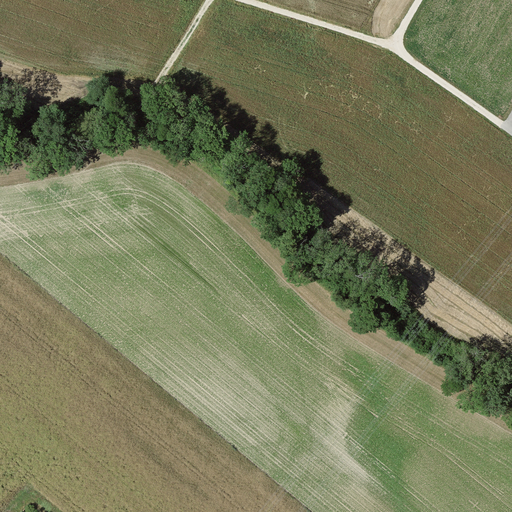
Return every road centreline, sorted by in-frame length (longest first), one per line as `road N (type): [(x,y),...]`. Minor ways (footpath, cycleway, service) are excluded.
road 1 (track): [(403,51),(246,0)]
road 2 (track): [(511,131),(403,51)]
